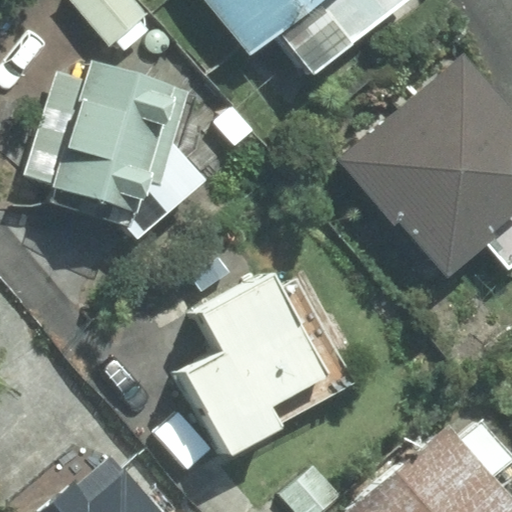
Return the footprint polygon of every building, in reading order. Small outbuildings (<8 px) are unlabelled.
[(58,0),(97,47),(137,15),(124,0),(58,0)] [(190,0),(230,50),(258,29),(294,75),(391,0),(190,0)] [(511,246),(511,149),(436,57),(309,160),(364,228),(369,224),(413,278),(461,240),(484,269),(511,246)] [(119,240),(185,185),(158,152),(177,94),(80,61),(37,191),(94,210),(119,240)] [(278,114),(289,127),(307,113),(296,99),(278,114)] [(274,327),(248,277),(177,316),(198,355),(161,375),(206,459),(259,429),(248,408),(303,378),(275,327),(274,327)] [(511,472),(469,422),(445,442),(437,432),(341,511),(504,511),(487,492),(511,472)] [(142,511),(94,455),(26,511),(142,511)] [(283,511),(310,511),(328,496),(304,466),(270,495),(283,511)]
